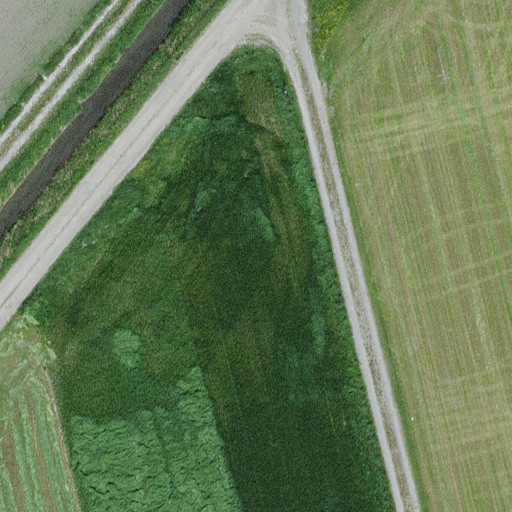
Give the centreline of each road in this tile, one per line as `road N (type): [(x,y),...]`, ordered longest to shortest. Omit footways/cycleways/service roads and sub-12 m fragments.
road 1 (track): [(421,511),(297,0)]
road 2 (track): [(267,0),(0,327)]
road 3 (track): [(132,0),(0,164)]
